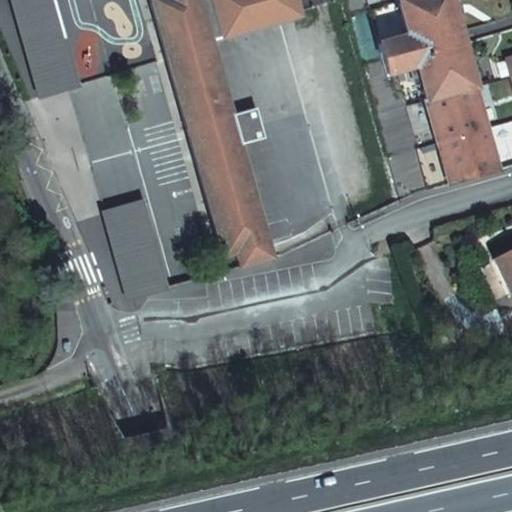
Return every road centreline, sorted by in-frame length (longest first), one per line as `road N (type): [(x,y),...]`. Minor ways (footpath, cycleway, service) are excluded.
road 1 (residential): [(96,336),(332,297),(350,272),(355,243),(511,186)]
road 2 (trunk): [(511,450),(239,511)]
road 3 (residential): [(0,98),(96,336)]
road 4 (residential): [(103,357),(181,511)]
